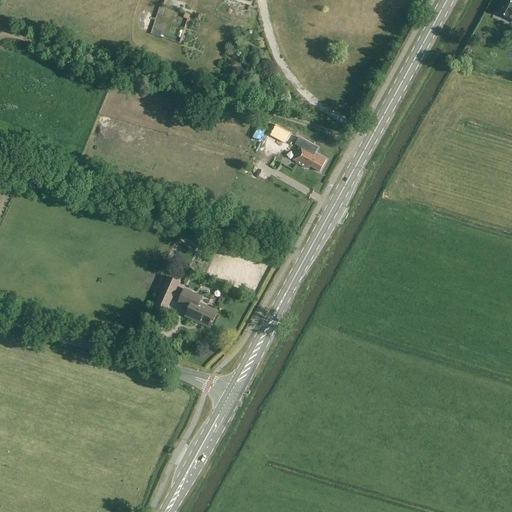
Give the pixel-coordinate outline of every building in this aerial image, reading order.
[(504,1),(497,15),(509,21),(511,16),(511,0),(505,0),(505,1),(504,1)] [(282,153),(288,143),(273,135),(268,144),(282,153)] [(300,146),(292,160),(295,162),(295,163),(305,169),(305,168),(308,169),(309,167),(319,173),(326,161),(300,146)] [(230,285),(233,275),(226,273),(222,282),(230,285)] [(167,278),(156,303),(167,309),(179,283),(167,278)] [(184,290),(178,303),(189,308),(185,317),(210,329),(217,312),(199,304),(201,298),(184,290)]
